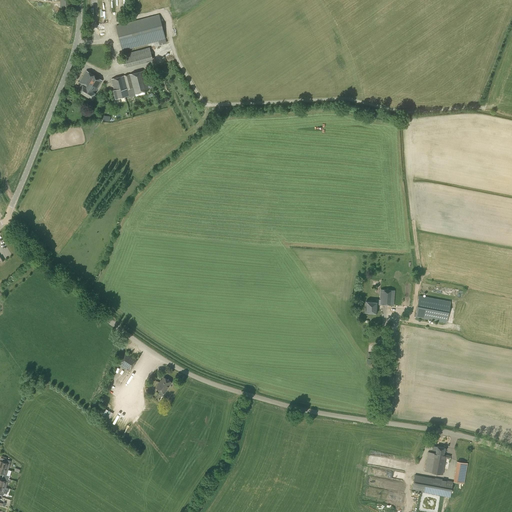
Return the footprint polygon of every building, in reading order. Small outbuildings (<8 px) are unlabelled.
[(60,0),(61,11),(73,10),(72,0),(60,0)] [(167,43),(159,14),(115,26),(122,51),(123,51),(124,55),(123,55),(127,67),(153,60),(149,47),(128,53),(127,50),(153,43),(154,46),(167,43)] [(91,99),(95,93),(103,81),(86,70),(79,82),(83,85),(79,91),(91,99)] [(149,90),(143,71),(111,79),(114,90),(113,90),(115,99),(129,95),(128,89),(133,87),(134,94),(149,90)] [(379,304),(384,305),(392,305),(393,294),(395,294),(395,289),(396,283),(379,281),(378,293),(380,293),(379,300),(379,301),(379,304)] [(446,323),(450,302),(420,296),(416,317),(446,323)] [(378,304),(378,301),(379,301),(379,300),(376,300),(376,302),(366,302),(365,312),(372,313),(373,314),(375,314),(376,313),(377,313),(378,304)] [(130,371),(138,360),(125,352),(118,363),(129,370),(130,371)] [(164,393),(171,382),(163,377),(156,388),(160,391),(158,393),(162,396),(164,393)] [(436,451),(436,453),(428,452),(424,471),(443,474),(446,458),(450,459),(450,456),(443,454),(445,448),(437,446),(433,446),(432,450),(436,451)] [(4,462),(0,460),(0,466),(7,469),(6,469),(8,469),(11,461),(5,459),(4,462)] [(405,470),(406,463),(389,460),(388,467),(405,470)] [(464,484),(468,463),(457,461),(453,482),(464,484)] [(5,474),(6,469),(7,469),(0,466),(0,472),(3,474),(2,477),(9,479),(10,476),(5,474)] [(435,479),(414,475),(412,490),(438,495),(450,497),(453,482),(441,479),(435,478),(435,479)] [(11,479),(9,479),(2,477),(1,480),(0,479),(0,485),(6,487),(8,482),(9,482),(11,479)] [(366,488),(365,497),(391,500),(392,491),(366,488)]
